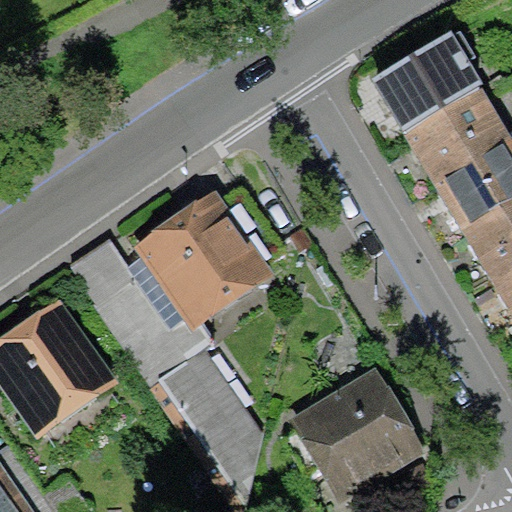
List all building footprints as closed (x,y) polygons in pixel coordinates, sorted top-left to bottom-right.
[(383,99),(407,139),(478,97),(447,46),(376,88),(383,99)] [(414,152),(436,188),(507,146),(478,97),(407,139),(414,152)] [(511,209),(511,153),(507,146),(436,188),(442,198),(465,238),(511,209)] [(148,242),(214,329),(275,283),(209,196),(148,242)] [(495,287),(511,276),(511,209),(465,238),(473,250),(495,287)] [(121,240),(70,273),(233,511),(268,511),(299,491),(121,240)] [(511,276),(495,287),(501,298),(511,315),(511,276)] [(0,344),(0,359),(56,438),(121,392),(58,304),(0,344)] [(345,494),(413,453),(379,395),(372,383),(303,425),(281,438),(307,480),(329,467),(345,494)] [(8,441),(0,446),(0,511),(91,511),(70,480),(45,496),(8,441)]
